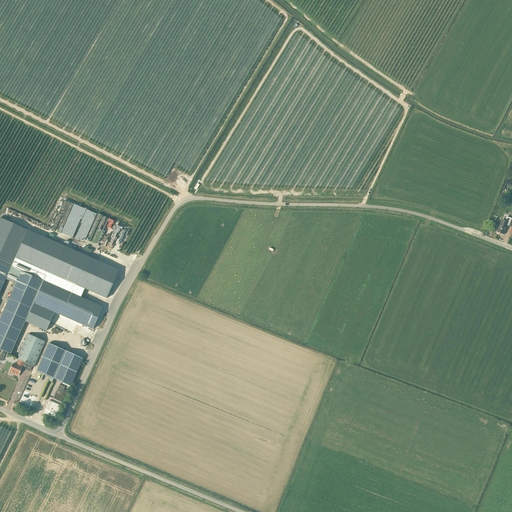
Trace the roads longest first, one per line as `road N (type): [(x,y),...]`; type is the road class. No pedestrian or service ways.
road 1 (unclassified): [(62,438),(114,320),(181,209),(422,218),(511,250)]
road 2 (unclassified): [(239,511),(62,438)]
